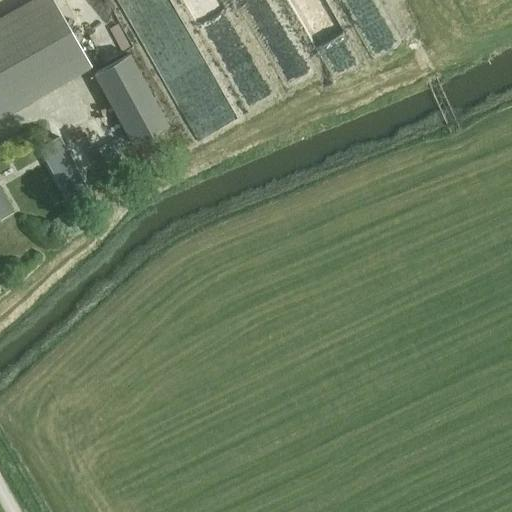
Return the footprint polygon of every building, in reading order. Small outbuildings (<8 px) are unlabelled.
[(96,46),(82,54),(51,0),(34,0),(0,20),(0,115),(88,65),(89,65),(103,57),(96,46)] [(361,0),(366,30),(395,26),(391,0),(361,0)] [(296,73),(316,57),(293,28),(274,43),(296,73)] [(357,35),(330,50),(341,68),(367,53),(357,35)] [(94,74),(131,143),(166,124),(128,55),(94,74)] [(191,87),(207,123),(236,110),(220,74),(191,87)] [(0,214),(10,209),(0,191),(0,214)]
